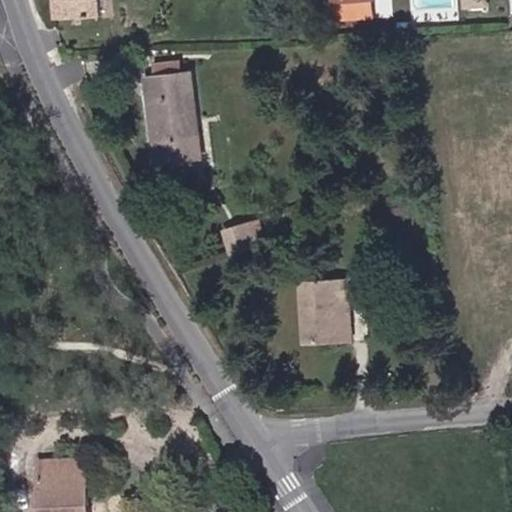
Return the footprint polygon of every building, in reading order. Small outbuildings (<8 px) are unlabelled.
[(136,39),(137,51),(164,48),(163,36),(136,39)] [(137,51),(131,51),(132,72),(144,70),(151,137),(184,134),(175,47),(164,48),(137,51)] [(228,220),(236,219),(233,199),(225,201),(228,220)] [(213,223),(228,220),(225,201),(209,204),(213,223)] [(354,248),(306,247),(305,311),(353,312),(353,270),(354,248)] [(369,248),(354,248),(353,270),(369,271),(369,248)] [(59,511),(100,511),(101,459),(59,459),(59,511)]
